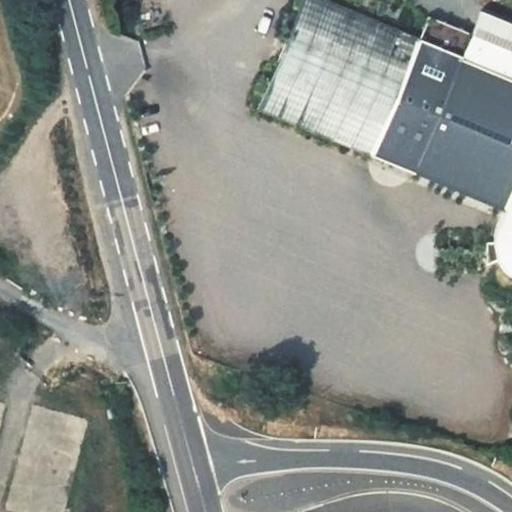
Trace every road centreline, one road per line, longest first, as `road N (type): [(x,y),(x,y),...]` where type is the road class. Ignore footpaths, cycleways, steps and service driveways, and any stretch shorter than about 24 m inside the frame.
road 1 (secondary): [(193,463),(71,0)]
road 2 (unknown): [(213,80),(219,171),(232,208),(261,246),(424,350),(493,405)]
road 3 (motorway): [(511,498),(443,463),(373,452),(285,451),(193,463)]
road 4 (unknown): [(96,94),(168,74),(213,80)]
